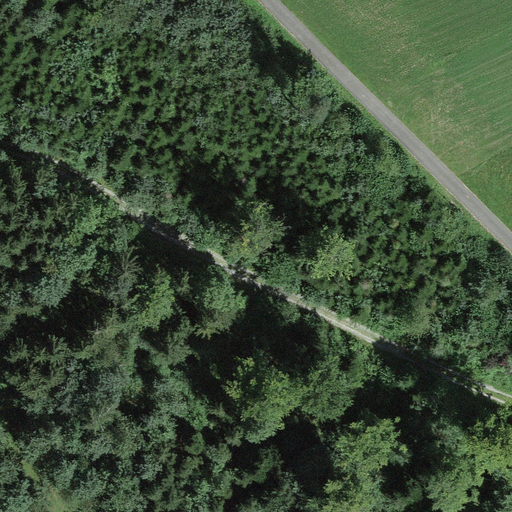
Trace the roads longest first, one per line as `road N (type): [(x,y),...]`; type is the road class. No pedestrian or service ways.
road 1 (track): [(0,148),(511,393)]
road 2 (track): [(511,242),(274,0)]
road 3 (track): [(69,511),(0,378)]
